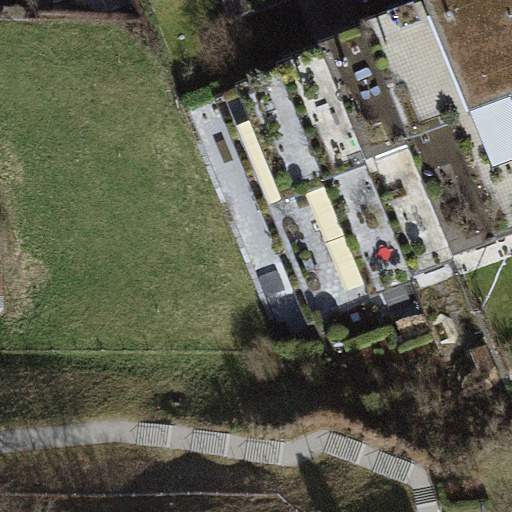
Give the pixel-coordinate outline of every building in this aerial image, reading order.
[(260,0),(229,0),(234,11),(260,0)] [(511,0),(510,0),(437,30),(511,210),(511,0)] [(511,229),(511,210),(437,30),(420,38),(413,20),(395,28),(402,45),(375,57),(457,253),(511,229)] [(457,253),(375,57),(332,74),(415,270),(457,253)] [(415,270),(332,74),(291,91),(373,287),(415,270)] [(373,287),(291,91),(230,117),(311,313),(373,287)]
